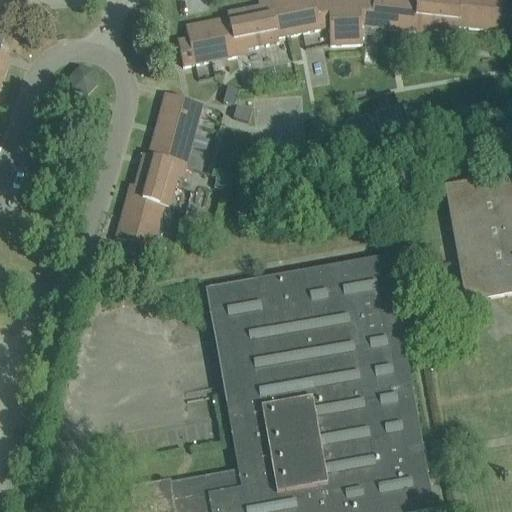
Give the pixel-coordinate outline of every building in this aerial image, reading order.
[(330,49),(346,48),(344,0),(327,1),(328,10),(319,11),(318,1),(313,2),(313,0),(280,0),(268,3),(269,7),(227,16),(228,21),(186,29),(190,49),(179,51),(183,70),(237,59),(236,54),(278,46),(277,41),(329,30),(329,31),(330,30),(329,39),(330,49)] [(369,0),(369,8),(360,9),(359,0),(347,0),(344,0),(346,48),(361,47),(361,39),(361,29),(414,35),(415,30),(458,34),(459,30),(511,35),(511,16),(503,16),(505,0),(369,0)] [(0,88),(5,74),(8,63),(0,60),(0,88)] [(239,93),(227,90),(223,105),(234,108),(239,93)] [(200,117),(180,112),(183,101),(165,96),(148,159),(143,158),(132,199),(127,198),(115,241),(135,246),(132,257),(150,262),(164,210),(169,211),(180,169),(185,170),(200,117)] [(399,108),(375,115),(382,138),(405,131),(399,108)] [(252,113),(236,109),(233,121),(249,125),(252,113)] [(369,117),(346,124),(350,138),(353,147),(376,140),(369,117)] [(341,141),(333,144),(336,153),(353,148),(353,147),(350,138),(345,140),(341,141)] [(511,178),(445,191),(462,288),(491,282),(494,297),(490,298),(490,300),(511,295),(511,178)] [(432,511),(425,473),(419,474),(414,447),(419,447),(399,331),(393,332),(388,301),(394,300),(386,260),(206,293),(213,333),(233,329),(244,393),(225,397),(239,473),(149,489),(151,499),(132,502),(133,511),(432,511)] [(123,302),(120,309),(115,323),(169,343),(177,322),(123,302)]
